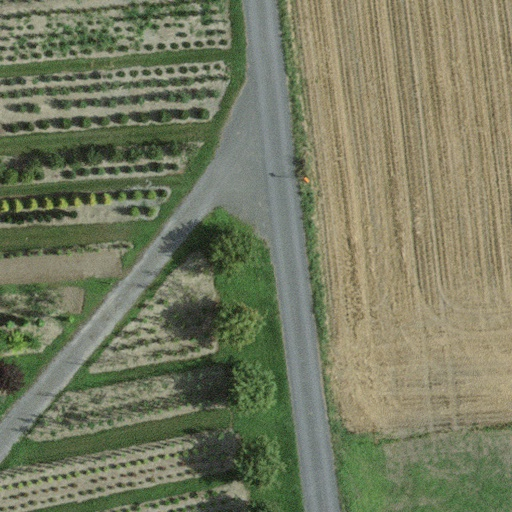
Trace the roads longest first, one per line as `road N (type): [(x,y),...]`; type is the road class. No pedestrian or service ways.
road 1 (track): [(262,0),(326,511)]
road 2 (track): [(0,447),(227,176),(279,141)]
